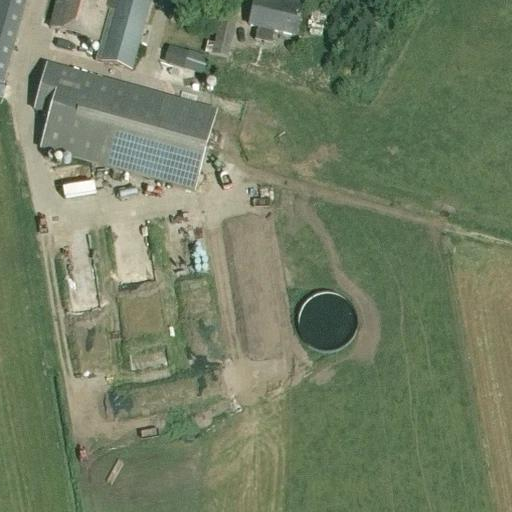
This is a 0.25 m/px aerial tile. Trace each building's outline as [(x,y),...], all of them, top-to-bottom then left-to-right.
[(0,0),(0,86),(3,87),(27,0),(0,0)] [(58,0),(51,29),(100,42),(94,62),(131,72),(151,1),(148,0),(58,0)] [(271,46),(274,32),(295,37),(302,8),(267,0),(254,0),(248,27),(258,29),(255,42),(271,46)] [(313,14),(314,31),(331,29),(330,12),(313,14)] [(235,25),(220,20),(212,56),(225,59),(235,25)] [(164,65),(192,73),(197,53),(170,47),(164,65)] [(50,116),(40,150),(194,192),(216,114),(46,67),(34,111),(50,116)]
